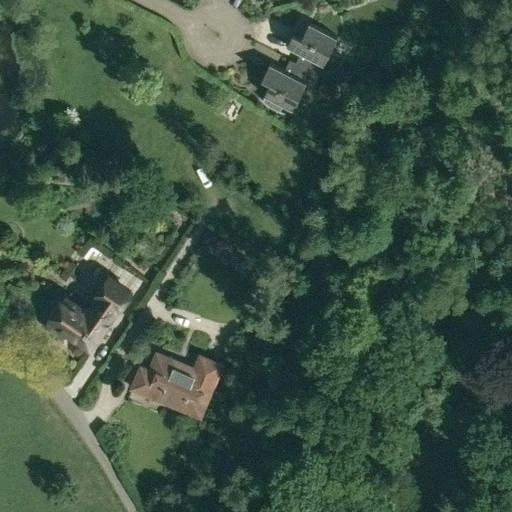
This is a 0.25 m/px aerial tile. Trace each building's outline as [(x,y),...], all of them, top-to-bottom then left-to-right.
[(287,45),(301,52),(296,62),(324,77),(324,78),(330,80),(342,56),(331,50),(338,36),(301,17),(287,45)] [(265,94),(266,94),(263,100),(265,102),(270,105),(272,107),(278,110),(280,111),(284,104),(293,108),(300,94),(312,100),(324,78),(324,77),(296,62),(290,59),(285,70),(270,62),(263,76),(271,80),(265,94)] [(68,333),(90,348),(104,326),(105,327),(118,308),(124,313),(140,290),(115,273),(89,311),(68,298),(49,326),(65,337),(68,333)] [(200,413),(215,378),(220,365),(202,357),(197,371),(158,355),(152,369),(141,365),(132,388),(145,393),(146,391),(200,413)] [(236,382),(221,384),(223,397),(238,395),(236,382)]
